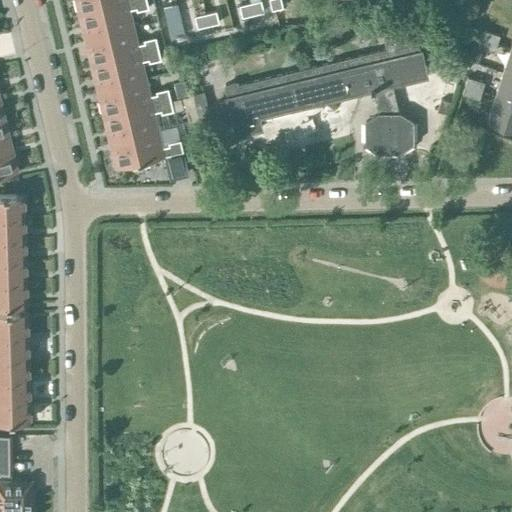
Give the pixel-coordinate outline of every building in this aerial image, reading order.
[(75,0),(79,12),(128,0),(75,0)] [(128,0),(79,12),(85,38),(132,26),(128,9),(136,7),(136,10),(148,7),(146,0),(128,0)] [(260,0),(256,0),(249,2),(252,14),(263,11),(260,0)] [(280,0),(268,0),(271,9),(282,6),(280,0)] [(249,2),(239,4),(241,16),(252,14),(249,2)] [(216,10),(205,12),(208,24),(219,22),(216,10)] [(205,12),(194,15),(197,27),(208,24),(205,12)] [(91,63),(158,47),(155,36),(143,39),(144,42),(137,43),(132,26),(85,38),(91,63)] [(483,29),(480,38),(496,43),(499,35),(483,29)] [(370,88),(371,90),(373,90),(376,107),(379,112),(377,112),(365,120),(366,142),(378,150),(399,149),(411,141),(411,120),(399,112),(397,112),(390,83),(426,75),(420,49),(418,50),(414,30),(384,37),(387,48),(237,84),(236,82),(225,85),(228,96),(226,96),(227,99),(218,101),(221,114),(230,112),(235,133),(261,127),(258,115),(370,88)] [(494,51),(496,43),(480,38),(477,46),(494,51)] [(91,63),(97,89),(145,78),(141,60),(148,59),(149,61),(161,59),(158,47),(91,63)] [(502,71),(511,73),(511,48),(510,47),(502,71)] [(494,94),(511,99),(511,73),(502,71),(494,94)] [(467,76),(465,84),(481,90),(484,82),(467,76)] [(145,78),(97,89),(103,115),(170,99),(167,87),(155,90),(156,93),(149,95),(145,78)] [(478,98),(481,90),(465,84),(462,93),(478,98)] [(203,91),(192,93),(200,127),(211,125),(203,91)] [(511,99),(494,94),(487,118),(511,126),(511,99)] [(177,97),(170,99),(173,110),(182,108),(179,96),(177,97)] [(103,115),(110,140),(157,129),(153,112),(160,110),(161,113),(173,110),(170,99),(103,115)] [(0,146),(10,144),(4,119),(0,119),(0,146)] [(157,129),(110,140),(116,167),(163,155),(163,156),(183,151),(180,139),(168,142),(168,144),(161,146),(157,129)] [(10,144),(0,146),(0,174),(17,171),(10,144)] [(0,216),(23,216),(23,194),(0,194),(0,216)] [(0,238),(24,238),(23,216),(0,216),(0,238)] [(24,238),(0,238),(0,260),(24,259),(24,238)] [(24,259),(0,260),(0,281),(25,281),(24,259)] [(25,281),(0,281),(0,304),(26,303),(25,281)] [(0,332),(26,332),(26,309),(0,310),(0,332)] [(26,332),(0,332),(0,354),(27,354),(26,332)] [(0,375),(28,375),(27,354),(0,354),(0,375)] [(0,397),(28,397),(28,375),(0,375),(0,397)] [(0,419),(29,419),(28,397),(0,397),(0,419)] [(0,472),(12,472),(11,442),(0,441),(0,472)] [(30,511),(31,477),(0,477),(0,511),(30,511)]
